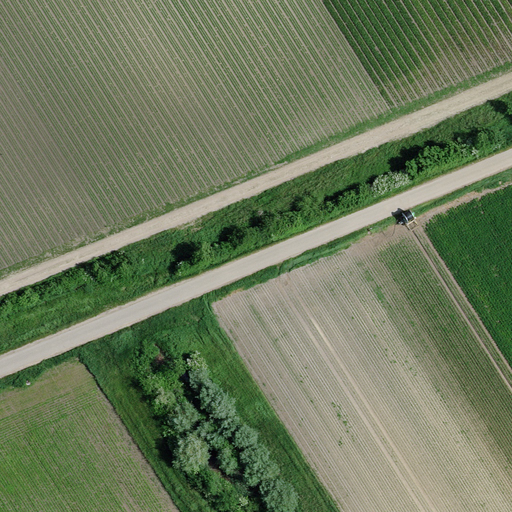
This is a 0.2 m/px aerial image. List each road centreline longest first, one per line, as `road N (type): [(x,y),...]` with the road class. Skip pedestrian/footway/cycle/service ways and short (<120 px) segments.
road 1 (unclassified): [(0,370),(511,159)]
road 2 (track): [(511,80),(0,289)]
